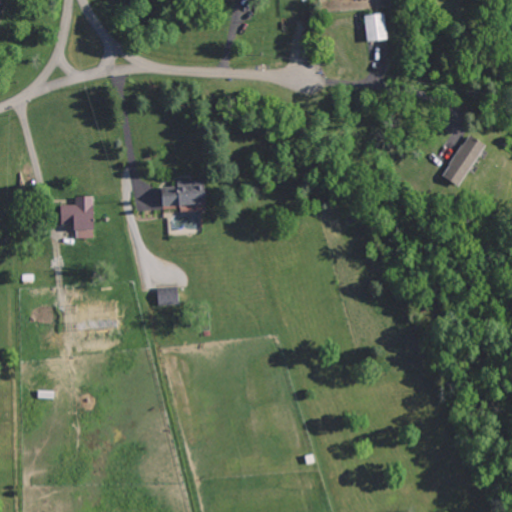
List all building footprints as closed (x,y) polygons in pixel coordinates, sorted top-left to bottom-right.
[(381,14),(361,15),(362,41),(382,40),(381,14)] [(454,188),(481,147),(465,136),(438,177),(454,188)] [(173,187),(156,187),(157,206),(200,205),(199,180),(173,181),(173,187)] [(90,238),(89,197),(71,198),(71,205),(56,205),(56,225),(70,225),(70,239),(90,238)] [(175,287),(154,288),(154,307),(176,306),(175,287)]
